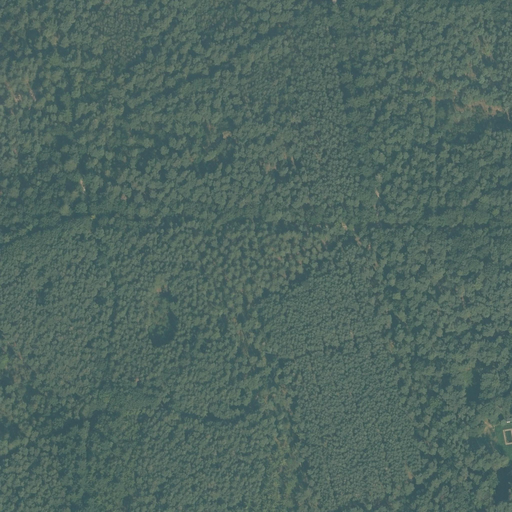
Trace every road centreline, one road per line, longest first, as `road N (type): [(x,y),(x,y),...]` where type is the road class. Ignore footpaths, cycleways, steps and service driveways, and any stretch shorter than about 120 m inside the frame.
road 1 (track): [(0,250),(86,217),(511,231)]
road 2 (track): [(75,145),(335,0)]
road 3 (track): [(469,511),(382,233)]
road 4 (track): [(348,0),(511,6)]
